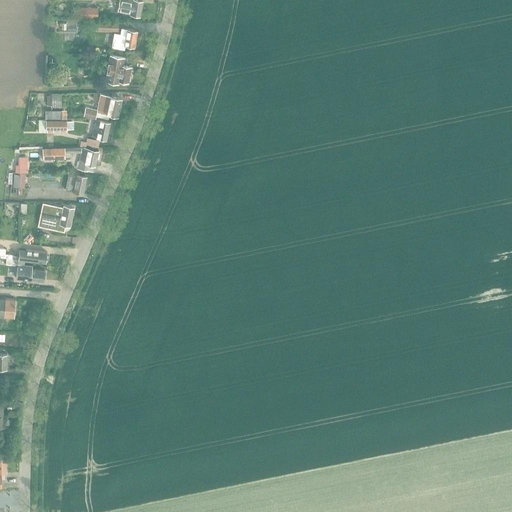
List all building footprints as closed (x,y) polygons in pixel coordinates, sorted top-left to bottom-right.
[(121,0),(120,11),(131,13),(131,14),(140,15),(143,0),(140,0),(121,0)] [(97,8),(81,8),(81,16),(97,17),(97,8)] [(65,25),(80,25),(80,17),(65,17),(65,25)] [(98,30),(118,31),(118,23),(98,22),(98,30)] [(125,45),(134,47),(137,31),(122,28),(120,34),(114,33),(112,47),(124,49),(125,45)] [(119,80),(128,82),(131,67),(122,65),(124,57),(110,55),(106,81),(118,83),(119,80)] [(58,66),(49,68),(51,75),(60,73),(58,66)] [(51,86),(51,98),(68,99),(68,86),(51,86)] [(111,96),(110,97),(101,94),(97,110),(87,108),(86,116),(95,118),(96,116),(109,119),(110,114),(118,116),(122,99),(111,96)] [(36,110),(43,110),(44,99),(36,99),(36,110)] [(67,101),(44,101),(44,109),(67,109),(67,101)] [(61,110),(46,110),(46,118),(61,119),(61,110)] [(60,132),(67,132),(67,119),(38,120),(38,137),(46,137),(46,129),(59,129),(60,132)] [(93,138),(107,141),(111,124),(97,120),(93,138)] [(94,166),(95,166),(99,152),(83,147),(66,147),(43,148),(44,159),(50,158),(50,161),(55,161),(55,158),(65,158),(65,152),(82,152),(82,153),(80,161),(78,169),(83,170),(84,169),(93,171),(94,166)] [(33,165),(34,148),(24,148),(23,156),(21,155),(20,164),(33,165)] [(22,187),(24,187),(25,177),(23,177),(23,174),(14,174),(13,193),(21,193),(22,187)] [(78,175),(78,176),(70,175),(68,191),(76,192),(76,193),(86,194),(89,177),(78,175)] [(41,212),(38,225),(49,228),(49,226),(63,229),(64,224),(70,225),(74,207),(63,205),(63,207),(47,204),(45,213),(41,212)] [(19,248),(18,259),(25,260),(25,261),(46,263),(47,254),(48,251),(19,248)] [(6,258),(6,264),(15,264),(15,263),(18,263),(16,278),(43,281),(45,272),(45,270),(32,268),(32,266),(25,265),(24,265),(25,261),(25,260),(18,259),(6,258)] [(0,316),(14,317),(15,299),(0,297),(0,316)]
